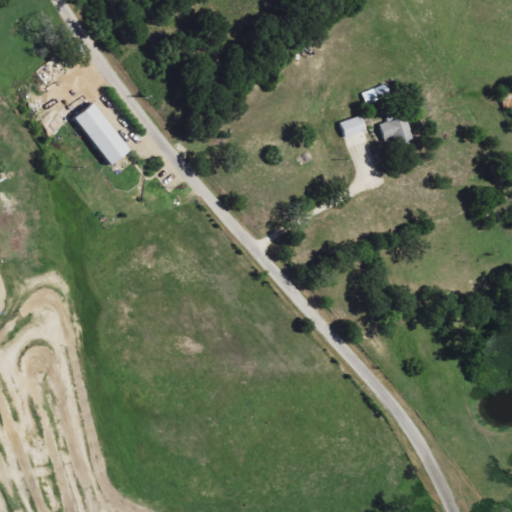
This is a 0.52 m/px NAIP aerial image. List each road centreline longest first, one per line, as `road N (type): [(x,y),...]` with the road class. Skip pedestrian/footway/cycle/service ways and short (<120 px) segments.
road 1 (residential): [(455,511),(398,405),(142,115),(62,0)]
road 2 (residential): [(258,248),(386,188)]
